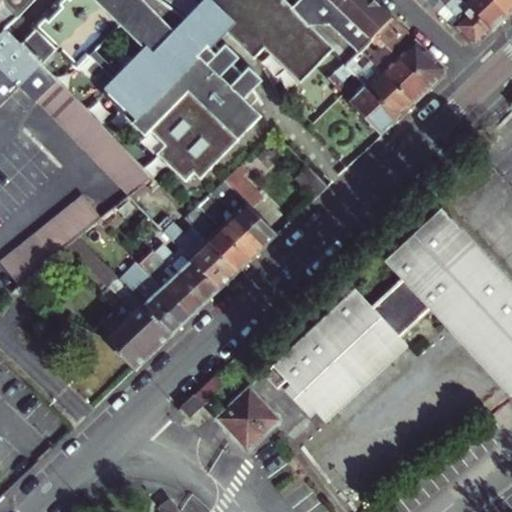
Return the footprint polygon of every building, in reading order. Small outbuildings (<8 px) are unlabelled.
[(0,0),(0,35),(7,29),(19,17),(0,0)] [(36,0),(0,0),(19,17),(36,0)] [(293,10),(283,0),(211,0),(202,12),(201,13),(192,22),(190,24),(152,0),(61,0),(56,6),(59,8),(50,17),(47,14),(34,27),(37,30),(22,45),(36,59),(43,66),(58,51),(77,71),(122,28),(150,56),(141,64),(138,61),(125,74),(128,77),(119,86),(116,83),(103,96),(145,138),(151,133),(166,147),(156,156),(188,188),(259,117),(248,107),(256,99),(230,71),(212,45),(223,33),(251,61),(262,51),(297,86),(332,51),(308,26),(303,21),(294,12),(293,10)] [(163,0),(192,22),(201,13),(187,0),(163,0)] [(189,0),(202,12),(211,0),(189,0)] [(344,35),(376,2),(374,0),(302,0),(293,10),(294,12),(303,21),(308,26),(332,23),(344,35)] [(424,0),(439,14),(454,0),(424,0)] [(494,31),(461,0),(454,0),(439,14),(472,44),(480,45),(494,31)] [(510,17),(494,0),(461,0),(494,31),(510,17)] [(511,0),(494,0),(510,17),(511,14),(511,0)] [(376,2),(344,35),(361,52),(374,39),(394,18),(376,2)] [(374,39),(378,43),(382,47),(385,44),(432,89),(446,76),(445,67),(394,18),(374,39)] [(0,62),(22,84),(38,99),(57,80),(43,66),(36,59),(22,45),(7,29),(0,35),(0,62)] [(392,64),(384,72),(416,104),(432,89),(385,44),(382,47),(378,43),(375,46),(392,64)] [(372,60),(361,70),(356,76),(367,87),(384,72),(372,60)] [(0,62),(0,99),(3,103),(22,84),(0,62)] [(345,64),(339,71),(331,78),(336,84),(384,134),(399,120),(372,92),(367,87),(356,76),(353,72),(345,64)] [(358,67),(353,72),(356,76),(361,70),(358,67)] [(384,72),(367,87),(372,92),(399,120),(413,107),(416,104),(384,72)] [(38,104),(40,102),(54,117),(132,196),(155,178),(57,80),(38,99),(22,84),(3,103),(0,99),(0,105),(2,108),(22,88),(38,104)] [(266,248),(280,234),(255,207),(265,198),(245,177),(250,171),(242,163),(213,193),(235,216),(266,248)] [(329,187),(310,167),(297,179),(316,199),(329,187)] [(223,227),(254,259),(266,248),(235,216),(213,193),(209,197),(201,205),(223,227)] [(87,197),(66,214),(56,222),(4,265),(22,288),(30,280),(33,277),(43,269),(44,268),(99,222),(105,218),(87,197)] [(203,234),(241,273),(254,259),(223,227),(201,205),(197,209),(188,219),(194,225),(203,234)] [(99,222),(108,230),(124,216),(116,209),(105,218),(99,222)] [(363,316),(347,299),(257,384),(270,398),(279,389),(283,394),(309,421),(318,430),(398,353),(391,346),(422,316),(505,402),(511,395),(511,300),(431,216),(377,269),(394,286),(363,316)] [(162,226),(185,251),(223,290),(233,280),(241,273),(203,234),(194,225),(186,232),(170,218),(162,226)] [(158,251),(142,266),(154,278),(193,317),(208,303),(162,255),(158,251)] [(166,251),(162,255),(208,303),(223,290),(185,251),(175,260),(166,251)] [(154,278),(142,266),(139,262),(120,279),(175,335),(193,317),(154,278)] [(103,339),(136,371),(163,346),(175,335),(120,279),(108,267),(99,275),(133,311),(103,339)] [(43,269),(33,277),(30,280),(22,288),(15,295),(33,304),(57,281),(44,268),(43,269)] [(207,383),(171,416),(180,426),(216,392),(207,383)] [(303,426),(309,421),(283,394),(277,399),(303,426)] [(219,419),(209,429),(239,461),(271,431),(240,399),(228,411),(224,407),(215,415),(219,419)]
